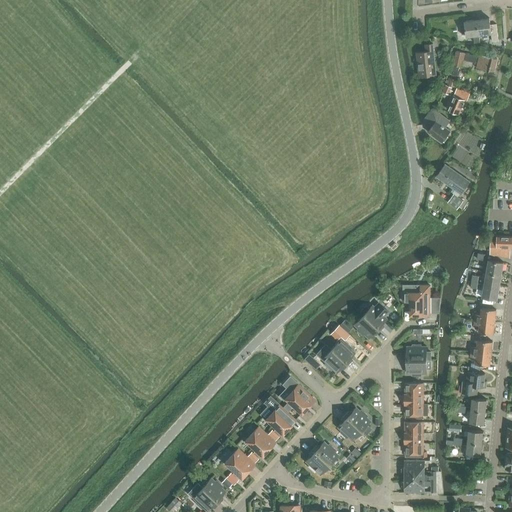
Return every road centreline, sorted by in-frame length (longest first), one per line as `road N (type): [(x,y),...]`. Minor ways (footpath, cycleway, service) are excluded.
road 1 (tertiary): [(263,337),(410,213),(416,172),(389,0)]
road 2 (track): [(240,293),(258,312),(131,444),(176,430)]
road 3 (residential): [(275,470),(294,485),(364,498),(379,493),(384,353)]
road 4 (tertiary): [(101,511),(263,337)]
road 5 (unclassified): [(489,511),(511,293)]
road 6 (track): [(0,194),(136,57)]
